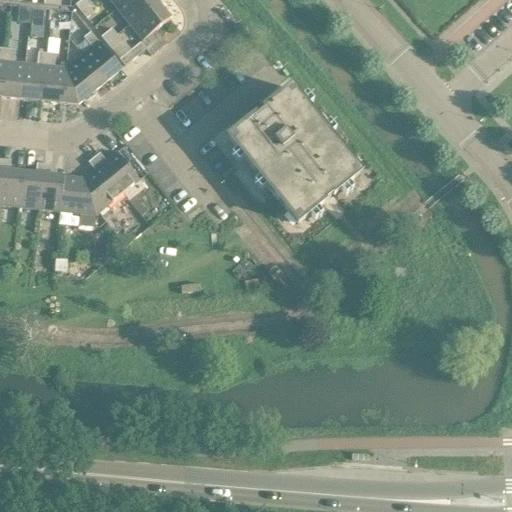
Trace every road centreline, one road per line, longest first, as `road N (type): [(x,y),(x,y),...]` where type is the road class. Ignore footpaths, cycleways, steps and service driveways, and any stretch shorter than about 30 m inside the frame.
road 1 (secondary): [(405,500),(0,464)]
road 2 (residential): [(511,183),(347,0)]
road 3 (residential): [(132,99),(219,21),(201,0)]
road 4 (residential): [(132,99),(62,141),(0,134)]
road 5 (residential): [(213,197),(132,99)]
